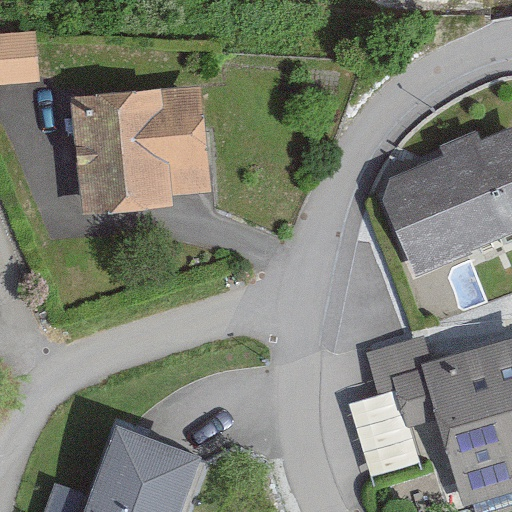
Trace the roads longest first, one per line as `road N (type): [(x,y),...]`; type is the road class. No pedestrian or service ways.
road 1 (residential): [(302,298),(57,370),(0,490)]
road 2 (residential): [(511,45),(435,73),(342,160),(302,298)]
road 3 (residential): [(302,298),(299,405),(321,511)]
